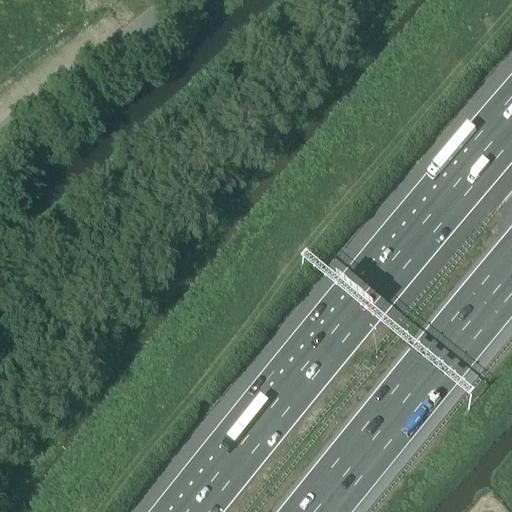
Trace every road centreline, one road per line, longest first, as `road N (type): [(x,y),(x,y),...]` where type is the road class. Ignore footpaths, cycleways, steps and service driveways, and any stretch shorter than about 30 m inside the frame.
road 1 (motorway): [(511,118),(186,511)]
road 2 (motorway): [(313,511),(511,269)]
